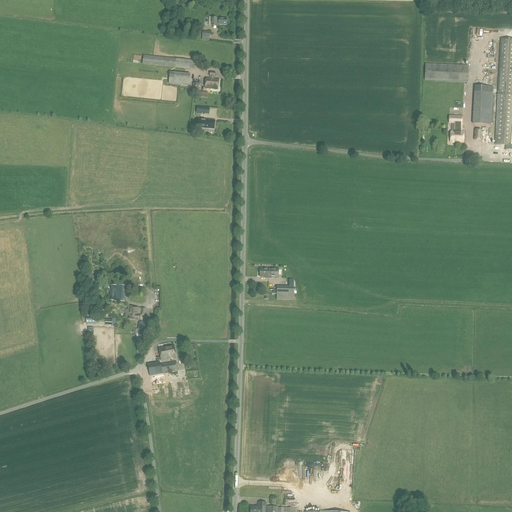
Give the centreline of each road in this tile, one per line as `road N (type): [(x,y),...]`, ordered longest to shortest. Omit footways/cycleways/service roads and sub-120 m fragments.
road 1 (tertiary): [(234,511),(247,0)]
road 2 (unclassified): [(159,511),(138,370),(0,413)]
road 3 (unknown): [(139,373),(161,335),(240,342)]
